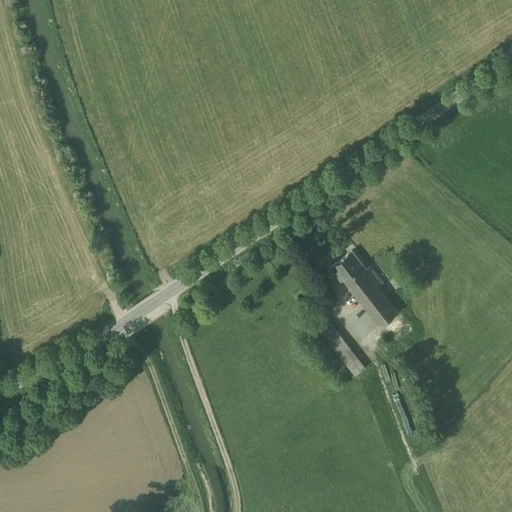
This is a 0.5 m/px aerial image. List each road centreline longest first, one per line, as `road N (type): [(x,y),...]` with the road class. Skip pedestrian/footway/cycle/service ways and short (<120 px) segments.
road 1 (tertiary): [(0,391),(165,295),(511,62)]
road 2 (track): [(285,214),(370,345),(434,511)]
road 3 (track): [(171,290),(237,511)]
